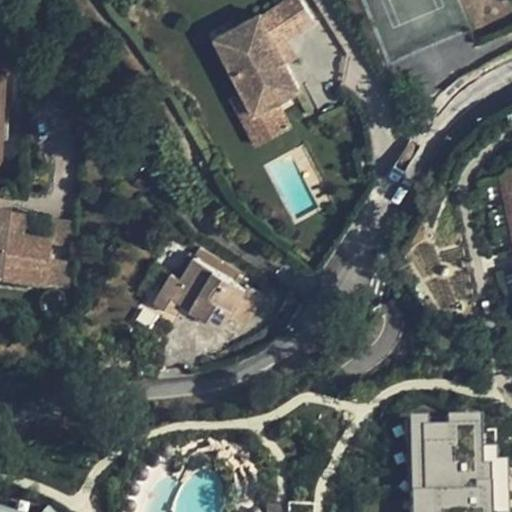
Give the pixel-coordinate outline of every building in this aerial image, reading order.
[(315,21),(300,0),(287,0),(263,16),(278,45),(315,21)] [(263,16),(261,13),(216,36),(246,93),(255,111),(278,99),(300,88),(278,45),(263,16)] [(255,111),(246,93),(234,100),(257,144),(292,126),(278,99),(255,111)] [(8,216),(0,215),(0,282),(44,288),(69,288),(70,263),(47,261),(49,243),(49,242),(47,242),(21,239),(5,238),(8,216)] [(21,239),(24,217),(8,216),(5,238),(21,239)] [(49,221),(47,242),(49,242),(49,243),(72,246),(73,223),(49,221)] [(237,275),(239,272),(199,247),(194,256),(234,281),(237,275)] [(194,256),(190,253),(178,270),(183,273),(194,256)] [(263,295),(246,285),(245,287),(234,281),(194,256),(183,273),(181,277),(172,272),(156,298),(156,302),(175,314),(182,301),(190,306),(222,326),(229,315),(240,295),(257,305),(263,295)] [(178,270),(174,267),(172,272),(181,277),(183,273),(178,270)] [(246,285),(248,282),(237,275),(234,281),(245,287),(246,285)] [(257,305),(240,295),(229,315),(245,325),(257,305)] [(493,511),(493,503),(486,412),(395,415),(399,511),(493,511)] [(284,511),(284,503),(264,504),(264,511),(284,511)]
